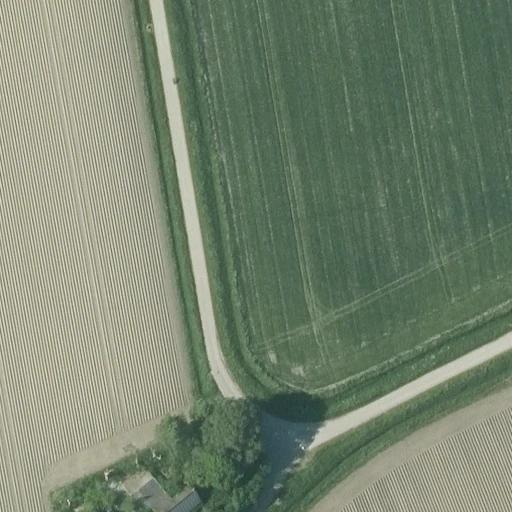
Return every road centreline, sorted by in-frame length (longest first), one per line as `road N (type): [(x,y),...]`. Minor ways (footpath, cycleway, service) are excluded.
road 1 (tertiary): [(154,0),(212,352),(243,410),(285,432)]
road 2 (tertiary): [(285,432),(357,419),(511,340)]
